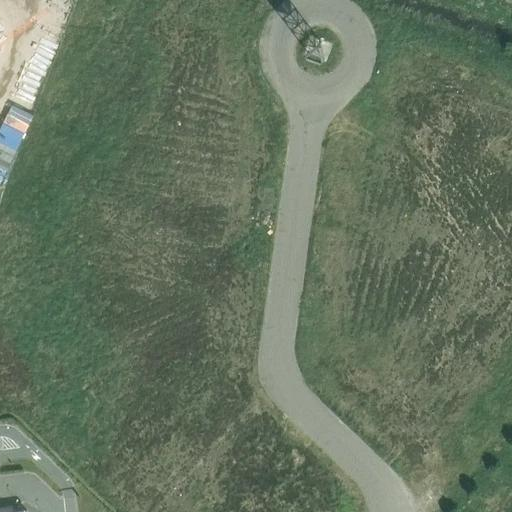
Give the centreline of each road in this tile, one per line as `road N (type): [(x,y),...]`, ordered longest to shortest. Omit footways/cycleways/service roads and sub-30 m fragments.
road 1 (unclassified): [(386,511),(384,494),(290,400),(274,355),(308,89)]
road 2 (unclassified): [(308,89),(336,85),(355,64),(357,39),(336,11),(313,7),(289,16),(275,38),(284,75)]
